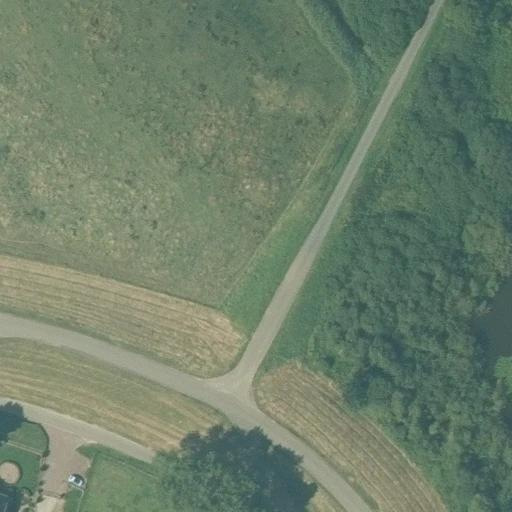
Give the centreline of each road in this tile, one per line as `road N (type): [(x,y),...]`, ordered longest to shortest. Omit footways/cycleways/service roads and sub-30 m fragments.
road 1 (unclassified): [(226,419),(438,0)]
road 2 (unclassified): [(255,511),(194,468),(47,406),(0,397)]
road 3 (tertiary): [(226,419),(145,381),(0,335)]
road 4 (tertiary): [(327,511),(277,455),(226,419)]
